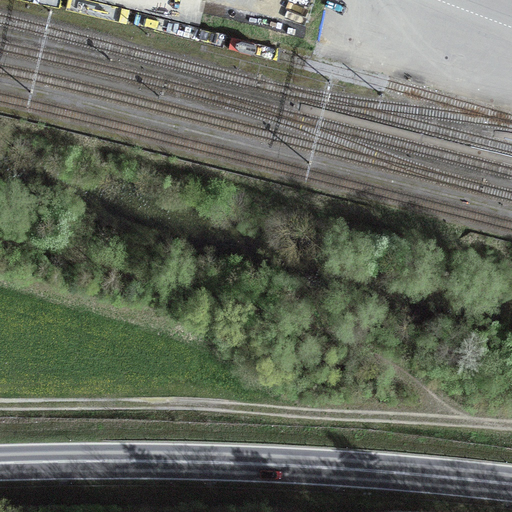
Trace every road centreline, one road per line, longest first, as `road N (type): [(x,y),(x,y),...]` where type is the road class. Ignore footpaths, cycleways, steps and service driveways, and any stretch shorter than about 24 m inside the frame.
road 1 (motorway): [(511,484),(188,461),(0,463)]
road 2 (track): [(511,424),(0,401)]
